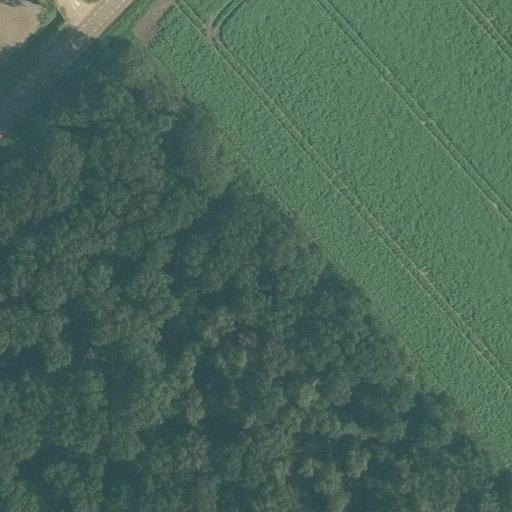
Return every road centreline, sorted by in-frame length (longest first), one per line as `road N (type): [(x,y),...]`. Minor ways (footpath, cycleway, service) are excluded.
road 1 (track): [(181,511),(0,297)]
road 2 (tertiary): [(0,113),(106,0)]
